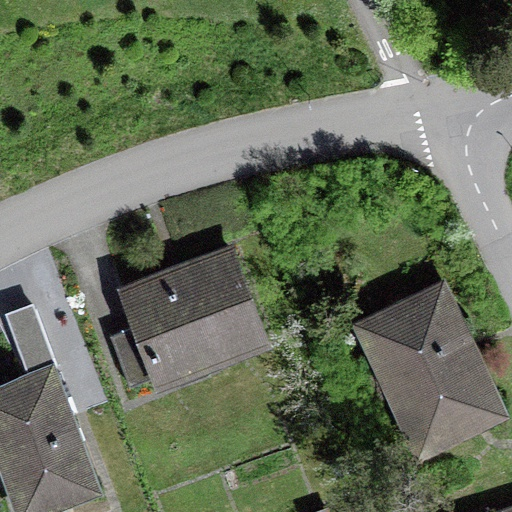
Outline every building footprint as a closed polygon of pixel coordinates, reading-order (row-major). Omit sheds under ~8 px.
[(172,260),(117,281),(134,325),(111,333),(130,385),(153,376),(156,384),(273,340),(234,237),(172,260)] [(415,455),(510,410),(478,341),(445,272),(350,317),(415,455)] [(26,367),(54,356),(33,299),(5,309),(26,367)] [(26,367),(9,373),(0,376),(0,468),(15,511),(33,511),(102,487),(54,356),(26,367)] [(511,511),(511,502),(483,511),(511,511)] [(333,511),(330,503),(305,511),(333,511)]
